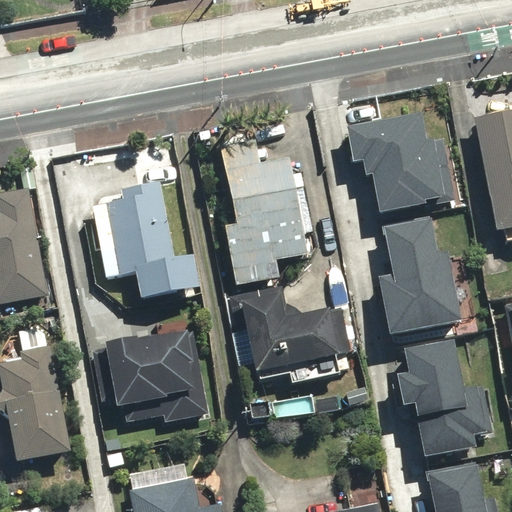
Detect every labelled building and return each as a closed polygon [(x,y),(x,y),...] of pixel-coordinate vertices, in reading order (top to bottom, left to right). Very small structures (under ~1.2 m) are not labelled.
[(511,112),(474,119),(495,235),(511,232),(511,112)] [(424,118),(337,137),(344,166),(360,162),(372,215),(443,200),(424,118)] [(257,143),(225,148),(236,225),(226,226),(235,288),(279,282),(276,266),(306,261),(301,231),(314,230),(305,173),(292,175),(290,165),(261,170),(257,143)] [(163,192),(162,185),(119,191),(121,203),(91,208),(102,281),(135,276),(139,306),(199,297),(194,261),(174,264),(163,192)] [(0,308),(46,300),(27,191),(0,195),(0,308)] [(386,282),(367,286),(378,342),(453,327),(432,219),(376,230),(386,282)] [(284,289),(240,295),(252,377),(348,363),(341,312),(304,317),(287,307),(284,289)] [(511,306),(502,309),(511,350),(511,306)] [(194,332),(181,334),(103,346),(104,354),(95,355),(107,434),(207,418),(194,332)] [(71,456),(48,351),(20,355),(22,364),(0,366),(0,374),(3,392),(0,394),(0,415),(7,421),(16,467),(71,456)] [(387,364),(407,471),(462,461),(458,443),(471,440),(462,391),(449,393),(442,354),(387,364)] [(191,465),(131,473),(134,490),(127,491),(130,511),(219,511),(219,505),(208,507),(205,493),(196,494),(191,465)] [(461,478),(409,489),(413,511),(480,511),(480,508),(468,511),(461,478)]
